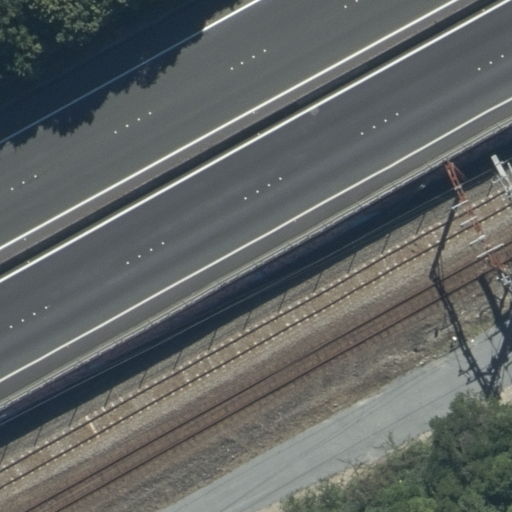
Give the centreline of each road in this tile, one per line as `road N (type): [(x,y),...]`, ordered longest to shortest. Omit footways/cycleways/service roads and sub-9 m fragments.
road 1 (trunk): [(511,48),(0,333)]
road 2 (trunk): [(0,196),(352,0)]
road 3 (track): [(511,338),(199,511)]
